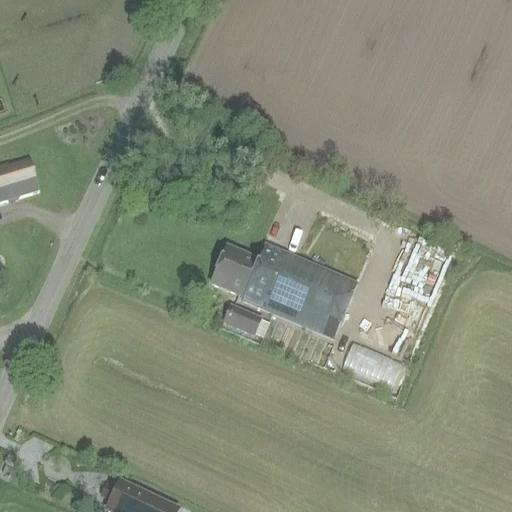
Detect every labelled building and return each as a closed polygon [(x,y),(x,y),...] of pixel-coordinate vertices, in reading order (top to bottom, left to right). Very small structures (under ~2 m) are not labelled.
[(8,204),(40,194),(32,165),(11,171),(10,167),(0,169),(0,205),(8,203),(8,204)] [(336,336),(357,288),(265,249),(259,263),(227,250),(211,286),(243,300),(242,303),(317,335),(320,330),(336,336)] [(232,308),(225,327),(256,341),(263,323),(232,308)] [(303,346),(298,357),(315,364),(320,353),(303,346)] [(111,503),(106,511),(174,511),(175,511),(163,505),(119,485),(115,494),(106,490),(102,499),(111,503)]
